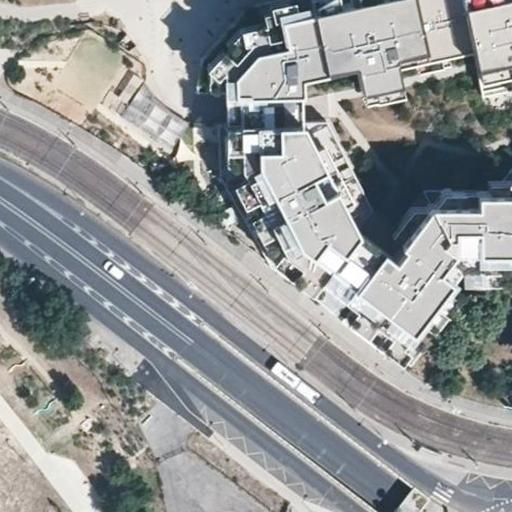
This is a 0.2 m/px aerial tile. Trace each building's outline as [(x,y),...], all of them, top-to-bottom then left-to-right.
[(301,119),(300,116),(300,103),(299,84),(299,71),(324,66),(310,5),(309,0),(261,0),(249,3),(201,58),(195,93),(225,91),(239,91),(239,106),(240,119),(240,121),(226,122),(218,122),(220,175),(266,259),(270,265),(305,293),(317,277),(354,305),(341,320),(387,355),(399,339),(400,340),(447,277),(508,279),(511,282),(511,184),(465,184),(465,196),(432,196),(405,234),(409,237),(399,251),(361,224),(376,203),(326,117),(301,119)] [(330,0),(310,5),(324,66),(354,59),(360,86),(399,78),(396,62),(416,58),(447,51),(472,46),(461,0),(330,0)] [(511,0),(461,0),(472,46),(476,67),(482,94),(511,87),(511,0)] [(447,51),(416,58),(418,68),(449,61),(447,51)] [(399,78),(360,86),(361,93),(362,95),(401,87),(400,84),(399,78)] [(186,120),(142,81),(129,102),(179,133),(186,120)] [(239,91),(225,91),(225,106),(226,122),(240,121),(240,119),(239,106),(239,91)]
